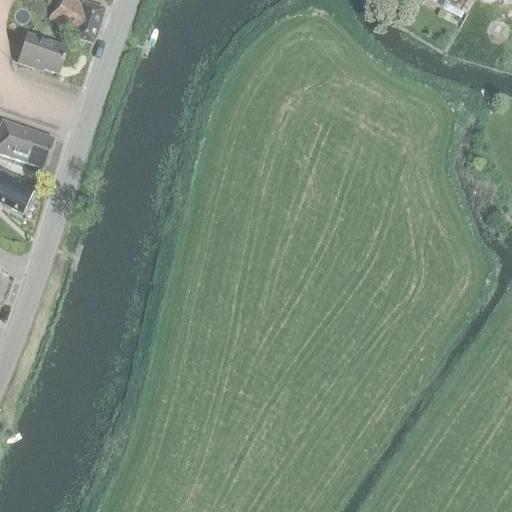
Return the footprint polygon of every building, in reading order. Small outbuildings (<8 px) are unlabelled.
[(68,0),(62,0),(50,21),(72,34),(71,39),(92,46),(103,12),(82,5),(81,8),(68,0)] [(414,0),(438,12),(442,5),(466,17),(475,0),(414,0)] [(25,37),(15,65),(36,72),(37,70),(58,78),(67,51),(25,37)] [(0,124),(0,157),(43,172),(53,142),(0,124)] [(34,189),(0,172),(0,206),(21,217),(34,189)]
